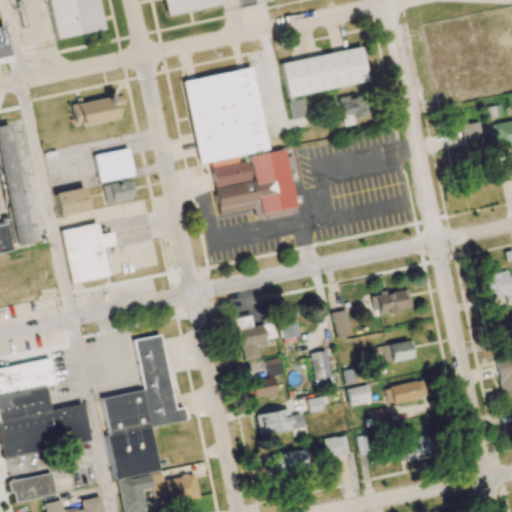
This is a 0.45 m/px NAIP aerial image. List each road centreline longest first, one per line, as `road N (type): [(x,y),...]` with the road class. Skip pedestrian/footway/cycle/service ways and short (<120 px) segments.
road 1 (residential): [(511,225),(0,334)]
road 2 (residential): [(492,511),(384,0)]
road 3 (residential): [(239,511),(131,0)]
road 4 (residential): [(408,0),(0,86)]
road 5 (residential): [(511,473),(328,511)]
